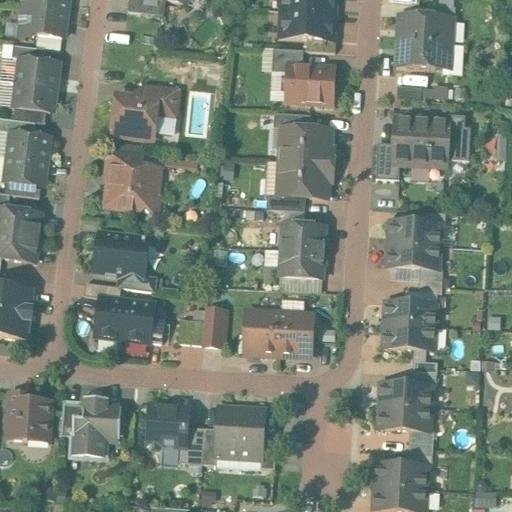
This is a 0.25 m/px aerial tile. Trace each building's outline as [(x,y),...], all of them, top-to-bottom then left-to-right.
[(68,0),(30,0),(29,6),(29,12),(67,17),(68,0)] [(165,2),(146,0),(129,0),(128,15),(163,19),(165,2)] [(281,0),(280,41),(308,42),(334,44),(336,0),(281,0)] [(460,0),(444,0),(444,10),(460,10),(460,0)] [(67,17),(29,12),(28,19),(26,36),(64,41),(67,17)] [(451,23),(401,20),(400,44),(450,46),(451,23)] [(61,42),(38,39),(37,51),(44,52),(60,54),(61,42)] [(334,44),(308,42),(307,54),(335,56),(336,42),(334,42),(334,44)] [(450,46),(400,44),(398,68),(448,70),(450,46)] [(43,52),(13,48),(12,48),(12,49),(11,60),(19,61),(42,64),(44,53),(44,52),(43,52)] [(303,53),(273,52),(272,75),(288,76),(288,69),(302,70),(303,53)] [(0,58),(0,105),(10,106),(11,59),(0,58)] [(42,64),(19,61),(16,86),(57,91),(59,81),(55,80),(56,65),(42,64)] [(302,70),(288,69),(288,76),(286,105),(332,108),(334,72),(302,70)] [(57,91),(16,86),(13,111),(46,115),(50,115),(52,101),(56,101),(57,91)] [(179,92),(143,87),(141,102),(158,105),(157,117),(175,120),(179,92)] [(421,91),(397,89),(396,102),(421,104),(421,91)] [(253,94),(232,92),(231,109),(252,111),(253,94)] [(141,102),(117,99),(113,127),(109,131),(108,137),(112,142),(118,143),(122,140),(146,143),(154,137),(157,117),(158,105),(141,102)] [(46,115),(15,111),(13,122),(13,123),(14,123),(35,125),(44,126),(44,127),(45,127),(45,126),(46,115)] [(310,119),(274,117),(273,131),(282,132),(282,131),(309,133),(310,119)] [(449,124),(429,123),(429,121),(415,120),(415,122),(395,121),(393,167),(447,170),(449,124)] [(35,125),(14,123),(13,123),(0,121),(0,133),(10,135),(34,138),(35,125)] [(309,133),(282,131),(282,132),(281,165),(333,168),(334,152),(330,152),(331,134),(309,133)] [(34,138),(10,135),(7,160),(48,165),(51,140),(34,138)] [(144,158),(110,154),(107,177),(113,178),(141,181),(142,170),(144,158)] [(48,165),(7,160),(0,159),(0,183),(4,184),(3,185),(5,185),(41,190),(43,175),(47,175),(48,165)] [(192,164),(166,161),(165,167),(191,171),(192,164)] [(333,168),(281,165),(279,199),(305,200),(327,201),(328,184),(332,184),(333,168)] [(141,181),(113,178),(113,183),(111,183),(109,185),(106,210),(139,214),(145,210),(146,203),(156,196),(159,172),(142,170),(141,181)] [(41,190),(5,185),(4,197),(9,198),(39,201),(41,190)] [(4,197),(0,196),(0,212),(7,213),(9,198),(4,197)] [(305,200),(279,199),(269,198),(268,213),(304,215),(305,200)] [(7,213),(0,212),(0,236),(38,242),(41,218),(7,213)] [(446,216),(422,215),(421,227),(441,228),(445,228),(446,216)] [(421,227),(390,225),(389,237),(391,238),(390,248),(440,250),(441,228),(421,227)] [(325,230),(283,228),(282,254),(324,256),(325,230)] [(38,242),(0,236),(0,261),(1,262),(35,266),(38,242)] [(149,242),(100,236),(95,275),(120,279),(144,282),(145,281),(149,242)] [(440,250),(390,248),(390,258),(388,258),(387,270),(419,272),(439,273),(440,250)] [(227,253),(214,252),(212,267),(225,269),(227,253)] [(324,256),(282,254),(280,280),(322,282),(324,256)] [(439,273),(419,272),(418,284),(442,285),(443,273),(439,273)] [(144,282),(120,279),(118,291),(121,291),(153,295),(154,295),(155,282),(145,281),(144,282)] [(442,285),(418,284),(418,295),(442,297),(442,285)] [(118,291),(85,286),(84,299),(100,301),(100,300),(120,303),(121,291),(118,291)] [(32,293),(0,289),(0,338),(26,341),(29,323),(31,324),(32,312),(30,311),(32,293)] [(231,293),(213,292),(211,308),(229,309),(231,293)] [(120,303),(100,300),(100,301),(95,340),(123,343),(128,304),(120,303)] [(136,345),(141,305),(128,304),(123,343),(136,345)] [(141,305),(136,345),(150,347),(151,345),(154,323),(155,307),(141,305)] [(437,309),(385,306),(384,318),(386,318),(386,329),(436,331),(437,309)] [(225,315),(206,313),(206,315),(205,325),(203,349),(221,351),(225,315)] [(269,313),(259,313),(255,317),(248,316),(248,326),(243,330),(247,335),(246,356),(278,358),(280,318),(273,318),(269,313)] [(206,315),(198,314),(198,324),(205,325),(206,315)] [(305,319),(301,315),(291,315),(287,318),(280,318),(278,358),(310,360),(311,338),(316,334),(312,330),(312,320),(305,319)] [(337,319),(322,317),(321,338),(336,339),(337,319)] [(165,324),(154,323),(151,345),(163,347),(165,324)] [(198,324),(180,323),(178,347),(203,349),(205,325),(198,324)] [(436,331),(386,329),(385,339),(383,339),(383,351),(434,354),(436,331)] [(438,366),(414,365),(413,377),(437,378),(438,366)] [(478,376),(465,375),(464,388),(478,388),(478,376)] [(437,378),(413,377),(412,389),(432,390),(436,390),(437,378)] [(412,389),(381,387),(380,399),(382,399),(381,409),(431,412),(432,390),(412,389)] [(51,405),(25,404),(26,398),(23,398),(23,401),(12,400),(12,397),(10,397),(7,442),(28,444),(28,438),(49,439),(51,405)] [(108,403),(84,402),(84,409),(83,423),(74,423),(73,440),(73,454),(72,459),(104,461),(105,456),(106,442),(120,443),(122,411),(108,410),(108,403)] [(76,407),(63,406),(61,439),(73,440),(74,423),(83,423),(84,409),(76,408),(76,407)] [(167,411),(165,410),(150,409),(147,448),(152,453),(158,454),(163,450),(179,451),(186,451),(187,431),(188,413),(167,411)] [(431,412),(381,409),(381,420),(379,419),(378,432),(410,434),(430,435),(431,412)] [(232,412),(218,411),(217,433),(215,456),(216,456),(225,457),(225,461),(239,462),(242,415),(232,414),(232,412)] [(266,414),(253,413),(253,415),(242,415),(239,462),(253,463),(254,459),(262,459),(263,459),(265,436),(266,414)] [(205,432),(187,431),(186,451),(179,451),(178,466),(203,468),(205,432)] [(217,433),(205,432),(203,468),(216,469),(216,456),(215,456),(217,433)] [(430,435),(410,434),(409,446),(433,447),(434,435),(430,435)] [(277,437),(265,436),(263,459),(262,459),(261,472),(274,473),(277,437)] [(433,447),(409,446),(408,457),(432,459),(433,447)] [(432,459),(408,457),(408,469),(428,471),(432,471),(432,459)] [(408,469),(376,468),(375,480),(377,480),(377,490),(427,493),(428,471),(408,469)] [(425,511),(427,493),(377,490),(376,500),(374,500),(373,511),(425,511)] [(217,494),(203,494),(202,509),(216,510),(217,494)] [(496,495),(476,494),(475,509),(496,510),(496,495)]
